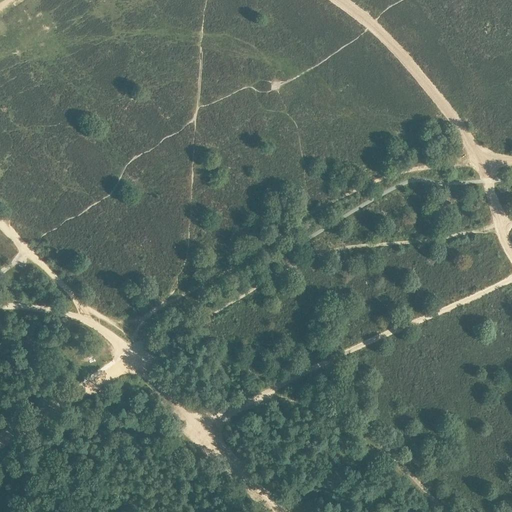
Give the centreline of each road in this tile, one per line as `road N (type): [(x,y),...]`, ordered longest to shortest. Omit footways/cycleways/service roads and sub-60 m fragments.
road 1 (track): [(511,221),(335,248),(134,361)]
road 2 (track): [(158,309),(363,185),(401,170),(511,158)]
road 3 (track): [(511,252),(479,159),(457,124),(379,29),(336,0)]
road 4 (track): [(511,280),(258,394)]
road 5 (track): [(444,511),(377,440),(258,394)]
road 6 (track): [(134,361),(12,436)]
